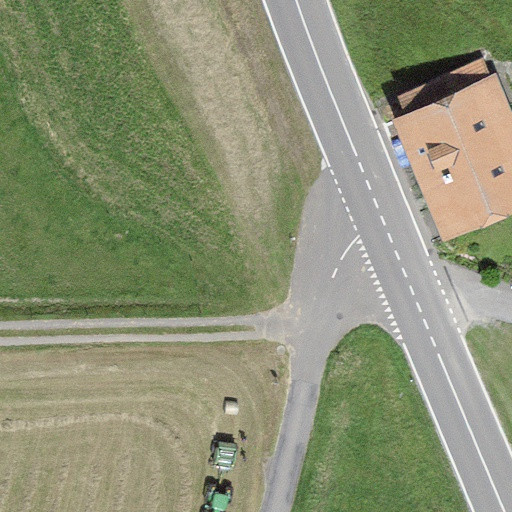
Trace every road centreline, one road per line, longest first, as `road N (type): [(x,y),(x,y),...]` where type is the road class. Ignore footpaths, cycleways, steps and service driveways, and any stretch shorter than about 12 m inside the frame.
road 1 (unclassified): [(384,208),(338,256),(315,325),(285,511)]
road 2 (secondary): [(511,510),(384,208)]
road 3 (track): [(315,325),(0,334)]
road 4 (secondary): [(384,208),(313,0)]
